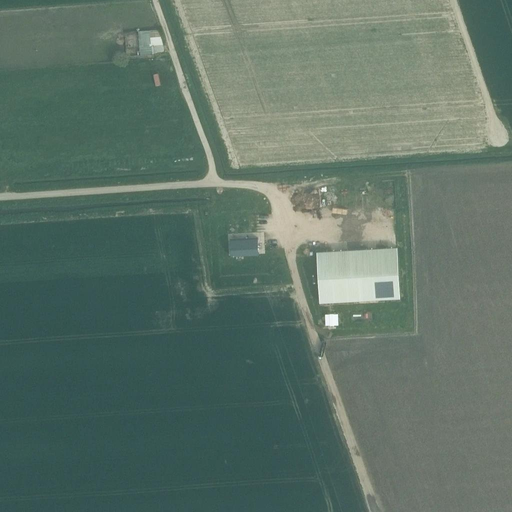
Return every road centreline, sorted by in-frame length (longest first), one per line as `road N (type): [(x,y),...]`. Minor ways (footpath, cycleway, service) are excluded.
road 1 (track): [(375,511),(288,257)]
road 2 (unclassified): [(0,197),(258,185)]
road 3 (track): [(213,184),(154,0)]
road 4 (track): [(497,130),(453,0)]
